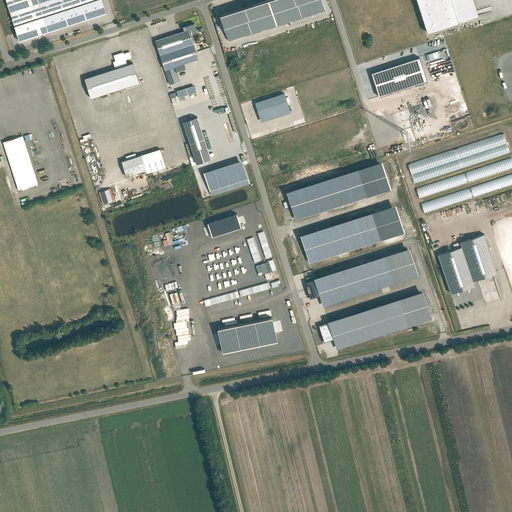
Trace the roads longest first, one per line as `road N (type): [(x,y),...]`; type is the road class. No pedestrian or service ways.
road 1 (residential): [(202,1),(326,367)]
road 2 (residential): [(326,367),(0,432)]
road 3 (residential): [(202,1),(7,64)]
road 4 (residential): [(511,328),(326,367)]
road 5 (residential): [(332,0),(370,117),(389,129)]
road 6 (track): [(244,511),(215,390)]
